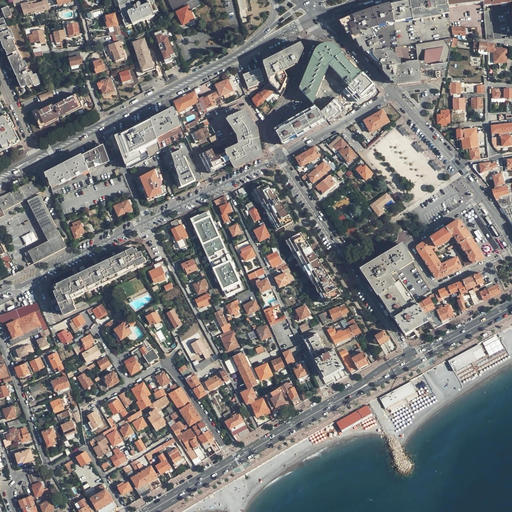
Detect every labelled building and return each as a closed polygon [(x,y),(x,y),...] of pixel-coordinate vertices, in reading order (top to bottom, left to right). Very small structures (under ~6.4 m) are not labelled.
[(48,7),(46,0),(43,0),(44,2),(37,4),(36,1),(32,2),(33,3),(35,11),(35,12),(39,11),(39,10),(45,8),(45,10),(49,9),(49,7),(48,7)] [(121,14),(123,20),(122,20),(126,27),(132,24),(131,22),(153,12),(152,10),(156,8),(152,0),(146,0),(148,3),(138,7),(136,4),(133,6),(131,2),(134,0),(119,0),(122,4),(121,4),(124,12),(121,14)] [(190,10),(197,7),(201,5),(198,0),(167,0),(171,8),(172,9),(172,8),(174,13),(176,12),(182,25),(194,19),(190,10)] [(243,0),(237,0),(242,22),(248,21),(243,0)] [(412,18),(409,0),(391,4),(393,20),(394,21),(412,18)] [(448,10),(448,6),(446,0),(411,0),(409,0),(412,18),(434,14),(441,12),(448,10)] [(511,0),(482,0),(483,1),(486,39),(494,40),(491,10),(492,10),(492,8),(487,8),(487,5),(492,4),(492,5),(500,4),(500,3),(509,2),(508,0),(510,0),(511,1),(511,2),(511,1),(511,0)] [(35,11),(33,3),(29,4),(29,3),(21,5),(25,13),(31,11),(31,12),(35,11)] [(393,20),(391,4),(385,6),(372,9),(352,17),(341,21),(340,24),(367,52),(372,51),(382,50),(377,38),(374,39),(369,28),(393,20)] [(5,17),(12,14),(8,6),(1,8),(5,17)] [(92,11),(85,13),(86,17),(92,21),(94,17),(92,11)] [(108,28),(115,25),(118,25),(114,13),(106,16),(107,22),(106,22),(108,28)] [(3,18),(0,19),(0,41),(3,48),(4,48),(7,55),(17,50),(11,38),(13,37),(10,29),(8,30),(3,18)] [(67,27),(65,28),(63,28),(64,30),(65,35),(69,35),(73,35),(73,33),(75,33),(79,32),(77,23),(67,25),(67,27)] [(161,25),(146,31),(148,34),(163,28),(161,25)] [(465,27),(451,27),(453,34),(466,36),(465,27)] [(38,31),(32,32),(33,34),(29,35),(31,43),(40,41),(41,44),(45,43),(43,30),(38,31)] [(60,40),(62,40),(66,39),(65,35),(64,30),(53,32),(53,34),(50,35),(51,43),(55,42),(55,43),(60,42),(60,40)] [(159,40),(158,41),(160,47),(170,43),(165,32),(158,35),(159,40)] [(445,77),(450,53),(450,50),(451,46),(453,39),(453,38),(442,40),(416,44),(418,62),(420,80),(445,77)] [(140,64),(142,70),(147,68),(153,66),(147,48),(146,49),(143,40),(135,43),(137,47),(135,47),(137,52),(136,53),(140,64)] [(125,57),(120,42),(120,41),(118,42),(108,45),(110,51),(112,51),(115,60),(125,57)] [(479,49),(487,50),(487,43),(485,43),(480,42),(480,43),(474,42),(473,48),(479,49)] [(299,88),(316,107),(321,112),(328,105),(354,81),(362,73),(355,66),(338,47),(335,45),(331,43),(330,43),(327,43),(325,43),(322,44),(319,45),(318,46),(316,48),(315,50),(314,51),(299,88)] [(494,44),(487,43),(487,50),(487,52),(493,52),(493,61),(494,63),(507,62),(506,49),(502,49),(502,48),(494,48),(494,44)] [(300,44),(263,63),(267,74),(269,82),(273,86),(282,95),(292,71),(290,72),(288,69),(294,66),(302,49),(300,44)] [(389,52),(388,49),(382,50),(372,51),(367,52),(367,53),(390,78),(393,80),(394,81),(396,82),(399,82),(420,80),(418,62),(406,63),(406,64),(403,65),(403,66),(400,66),(399,60),(397,60),(396,57),(394,57),(394,54),(392,55),(392,52),(389,52)] [(16,77),(19,84),(25,82),(26,84),(32,82),(32,83),(38,81),(35,73),(32,75),(30,71),(27,72),(25,67),(26,67),(23,60),(22,61),(17,52),(7,56),(10,63),(15,75),(16,76),(16,77)] [(82,63),(80,56),(69,58),(71,66),(81,64),(82,63)] [(93,62),(95,66),(96,68),(94,69),(96,73),(105,70),(102,63),(101,59),(93,62)] [(133,66),(134,68),(137,76),(138,78),(147,75),(148,74),(148,73),(148,71),(143,73),(142,70),(140,64),(133,66)] [(134,68),(118,73),(122,85),(132,82),(131,78),(137,76),(134,68)] [(258,83),(263,81),(260,68),(243,75),(249,88),(258,84),(258,83)] [(353,97),(358,105),(359,104),(377,93),(378,93),(378,92),(378,91),(378,90),(362,73),(354,81),(366,94),(362,96),(360,94),(358,95),(357,94),(353,97)] [(114,91),(109,78),(97,83),(99,89),(101,88),(103,94),(105,94),(114,91)] [(216,85),(221,96),(223,95),(230,92),(236,89),(233,81),(229,83),(227,80),(216,85)] [(265,84),(263,81),(258,83),(258,84),(249,88),(250,92),(260,88),(259,87),(265,84)] [(269,82),(265,86),(267,88),(261,93),(261,92),(260,93),(265,99),(274,92),(271,88),(273,86),(269,82)] [(449,88),(450,88),(450,94),(455,94),(455,91),(459,91),(461,91),(461,87),(461,82),(459,82),(451,82),(450,82),(450,85),(449,85),(449,88)] [(504,98),(504,89),(501,89),(493,89),(493,94),(493,98),(504,98)] [(174,102),(178,112),(194,104),(197,103),(199,108),(201,107),(199,101),(195,91),(174,102)] [(201,107),(203,111),(220,101),(216,92),(199,101),(201,107)] [(276,94),(274,92),(265,99),(268,101),(276,94)] [(261,105),(264,102),(263,101),(265,99),(260,93),(252,99),(257,106),(260,104),(261,105)] [(485,98),(485,93),(484,93),(477,94),(467,94),(467,98),(471,98),(472,109),(482,108),(482,98),(485,98)] [(37,109),(31,112),(40,129),(57,120),(53,113),(56,112),(58,117),(60,117),(61,117),(62,116),(62,114),(65,113),(65,112),(81,104),(76,94),(51,107),(51,106),(38,112),(37,109)] [(457,96),(457,94),(455,94),(450,94),(451,95),(453,95),(454,110),(464,109),(464,99),(467,98),(467,94),(463,94),(463,95),(457,96)] [(321,112),(326,118),(335,113),(328,105),(321,112)] [(276,129),(284,143),(318,124),(327,119),(326,118),(321,112),(316,107),(276,129)] [(151,120),(160,149),(186,138),(174,108),(151,120)] [(389,122),(382,110),(364,120),(371,132),(389,122)] [(437,115),(437,123),(441,123),(441,126),(446,125),(446,123),(450,123),(449,110),(441,111),(441,115),(437,115)] [(241,145),(225,152),(230,161),(231,163),(233,167),(260,154),(255,130),(243,111),(227,117),(239,134),(241,145)] [(6,115),(0,118),(0,150),(19,140),(6,115)] [(115,132),(130,168),(161,153),(148,119),(115,132)] [(197,120),(185,126),(187,130),(199,124),(197,120)] [(511,123),(491,124),(492,138),(500,137),(501,137),(511,136),(511,123)] [(195,132),(199,141),(210,136),(206,127),(195,132)] [(457,140),(465,139),(464,134),(464,130),(461,130),(461,129),(457,129),(456,130),(457,140)] [(195,143),(199,141),(195,132),(191,134),(195,143)] [(500,137),(492,138),(492,141),(492,142),(499,141),(499,139),(501,139),(502,146),(511,145),(511,136),(501,137),(500,137)] [(477,137),(467,139),(469,148),(478,147),(477,137)] [(334,146),(339,152),(348,163),(349,163),(357,155),(342,139),(334,146)] [(103,145),(83,155),(83,156),(103,146),(103,145)] [(103,146),(83,156),(88,169),(109,162),(103,146)] [(222,165),(230,161),(225,152),(219,155),(216,147),(201,154),(207,165),(205,165),(208,171),(216,167),(217,170),(223,167),(222,165)] [(315,147),(295,158),(301,167),(320,156),(315,147)] [(172,162),(174,167),(186,161),(180,148),(170,153),(174,161),(172,162)] [(471,157),(471,160),(477,159),(480,159),(478,148),(470,149),(470,152),(467,153),(468,158),(471,157)] [(347,163),(348,163),(339,152),(338,153),(341,156),(340,156),(340,157),(341,158),(342,159),(343,159),(347,163)] [(54,198),(93,184),(88,169),(83,156),(83,155),(47,173),(47,174),(54,198)] [(172,168),(177,187),(196,179),(190,165),(188,166),(186,161),(174,167),(172,168)] [(324,161),(316,168),(322,176),(326,173),(325,173),(331,168),(328,164),(327,165),(324,161)] [(479,174),(482,173),(497,167),(496,162),(491,164),(490,162),(474,165),(474,168),(479,174)] [(344,163),(339,168),(344,173),(349,169),(344,163)] [(363,167),(361,166),(361,165),(360,166),(359,164),(354,168),(366,180),(373,174),(365,165),(365,166),(363,167)] [(319,179),(322,176),(316,168),(308,175),(307,173),(302,177),(304,180),(308,176),(310,179),(313,183),(318,179),(319,179)] [(157,169),(139,177),(149,199),(165,192),(157,169)] [(493,175),(495,187),(504,184),(501,173),(493,175)] [(329,175),(325,179),(316,187),(319,190),(320,189),(323,193),(335,183),(329,175)] [(28,251),(34,264),(35,263),(66,247),(39,195),(37,196),(36,194),(40,192),(34,180),(0,197),(0,217),(5,216),(3,211),(26,199),(48,241),(28,251)] [(511,219),(511,206),(510,197),(506,184),(504,184),(495,187),(490,188),(492,190),(493,195),(495,199),(509,220),(511,219)] [(284,227),(293,222),(289,215),(287,211),(285,208),(284,208),(281,202),(278,198),(274,192),(272,189),(270,189),(268,186),(265,188),(263,185),(253,189),(256,194),(257,194),(259,199),(261,204),(261,203),(264,208),(264,207),(267,212),(266,213),(268,217),(269,216),(271,221),(272,221),(274,224),(277,230),(284,227)] [(386,193),(370,205),(371,205),(375,211),(391,199),(386,193)] [(227,201),(225,196),(214,201),(216,205),(227,201)] [(114,207),(118,216),(132,210),(128,200),(114,207)] [(247,210),(250,208),(254,206),(255,206),(252,202),(245,206),(247,210)] [(220,207),(223,215),(231,211),(228,204),(220,207)] [(254,206),(250,208),(250,209),(249,210),(255,221),(261,218),(254,206)] [(220,302),(221,304),(247,293),(208,207),(185,217),(189,227),(187,229),(194,247),(197,245),(206,267),(203,268),(210,286),(215,284),(222,301),(220,302)] [(75,219),(75,218),(64,222),(66,226),(74,222),(73,220),(75,219)] [(173,228),(180,225),(177,219),(170,222),(173,228)] [(459,243),(460,243),(470,236),(462,224),(460,220),(457,220),(446,227),(451,235),(453,234),(459,243)] [(266,226),(264,222),(260,224),(261,228),(254,231),(259,241),(269,236),(265,227),(266,226)] [(294,225),(293,222),(284,227),(285,230),(288,235),(290,238),(299,233),(297,230),(299,230),(295,224),(294,225)] [(81,224),(70,228),(75,239),(80,237),(78,234),(84,232),(81,224)] [(180,249),(187,246),(184,239),(187,237),(182,224),(180,225),(173,228),(171,229),(180,249)] [(241,233),(237,224),(229,228),(230,228),(234,236),(241,233)] [(451,235),(446,227),(429,238),(435,246),(436,247),(439,244),(440,245),(449,239),(448,239),(451,237),(451,235)] [(33,231),(22,236),(26,245),(37,240),(33,231)] [(299,233),(290,238),(289,239),(313,284),(314,284),(317,289),(316,289),(319,294),(319,293),(322,300),(323,300),(325,304),(341,295),(339,291),(339,292),(335,284),(334,284),(333,281),(332,281),(328,274),(328,275),(326,271),(324,268),(322,265),(320,262),(318,258),(317,258),(315,255),(309,245),(307,242),(306,242),(303,236),(302,236),(300,233),(299,233)] [(474,249),(477,247),(475,244),(470,236),(460,243),(462,247),(461,247),(462,248),(463,250),(464,250),(467,253),(474,249)] [(429,267),(439,261),(438,260),(432,251),(431,249),(434,247),(435,246),(429,238),(417,246),(417,247),(417,249),(429,267)] [(237,246),(239,250),(249,245),(247,241),(237,246)] [(362,269),(378,295),(393,285),(394,284),(388,275),(411,260),(401,244),(362,269)] [(244,256),(246,261),(255,256),(250,246),(240,250),(241,253),(240,254),(242,257),(244,256)] [(468,257),(469,259),(470,260),(471,260),(473,263),(475,262),(481,259),(482,258),(483,257),(482,256),(482,255),(477,247),(474,249),(467,253),(469,257),(468,257)] [(75,304),(72,298),(71,295),(135,265),(136,267),(144,263),(142,258),(143,257),(141,251),(136,254),(133,248),(57,284),(58,289),(54,291),(55,294),(57,293),(61,301),(58,302),(61,309),(64,307),(67,314),(77,309),(74,304),(75,304)] [(267,257),(273,268),(275,267),(285,262),(279,251),(267,257)] [(441,265),(439,261),(429,267),(429,268),(435,277),(437,278),(438,278),(441,277),(460,269),(461,267),(461,266),(457,257),(442,264),(443,264),(441,265)] [(186,271),(187,275),(197,270),(193,259),(181,264),(184,272),(186,271)] [(294,278),(285,262),(275,267),(277,270),(280,268),(283,274),(275,278),(280,287),(290,282),(289,280),(294,278)] [(136,268),(136,267),(135,265),(71,295),(72,298),(106,282),(136,268)] [(163,274),(164,273),(161,266),(156,268),(157,271),(150,274),(154,284),(159,282),(159,283),(166,280),(164,276),(163,274)] [(263,268),(248,275),(250,280),(253,278),(254,279),(265,273),(263,268)] [(477,285),(478,288),(479,291),(482,289),(486,287),(480,273),(473,276),(477,285)] [(477,285),(473,276),(463,280),(467,290),(477,285)] [(193,285),(197,295),(207,290),(206,287),(209,286),(205,279),(193,285)] [(261,292),(270,289),(271,288),(267,279),(261,282),(259,279),(256,281),(261,292)] [(467,291),(467,290),(463,280),(456,283),(459,290),(461,294),(467,291)] [(496,282),(486,287),(491,297),(501,293),(496,282)] [(457,300),(462,298),(461,294),(459,290),(456,283),(448,287),(450,294),(458,291),(459,294),(460,296),(458,296),(456,297),(457,300)] [(393,285),(378,295),(403,333),(404,332),(411,328),(418,323),(419,324),(427,318),(418,304),(415,300),(408,305),(400,294),(399,294),(393,285)] [(450,294),(448,287),(444,288),(438,291),(441,297),(441,298),(450,294)] [(486,287),(482,289),(487,299),(491,297),(486,287)] [(271,292),(270,289),(261,292),(263,295),(266,294),(268,297),(270,296),(269,293),(271,292)] [(195,299),(199,308),(204,305),(203,303),(211,300),(208,293),(195,299)] [(422,302),(428,311),(431,309),(433,308),(435,308),(431,299),(430,297),(425,300),(422,302)] [(466,309),(462,298),(457,300),(461,311),(466,309)] [(239,304),(238,302),(237,300),(225,306),(230,315),(233,314),(238,311),(240,310),(238,304),(239,304)] [(243,303),(247,314),(259,309),(255,301),(250,303),(249,301),(247,302),(246,301),(243,303)] [(427,318),(435,329),(438,327),(430,314),(428,311),(422,302),(418,304),(427,318)] [(28,305),(0,315),(0,321),(6,324),(35,312),(40,310),(37,303),(29,306),(28,305)] [(155,311),(152,313),(146,316),(150,325),(154,323),(155,324),(160,321),(161,321),(156,312),(160,310),(159,308),(158,307),(156,303),(152,306),(155,311)] [(97,318),(107,312),(102,304),(93,310),(97,318)] [(448,304),(444,306),(445,307),(451,320),(452,320),(454,319),(451,311),(449,306),(448,304)] [(349,312),(345,305),(338,309),(342,315),(342,316),(349,312)] [(305,306),(296,310),(301,320),(310,315),(305,306)] [(342,315),(338,309),(338,307),(337,306),(328,310),(333,320),(342,315)] [(439,309),(436,310),(443,324),(449,321),(451,320),(445,307),(443,308),(442,306),(439,307),(439,309)] [(269,308),(263,310),(269,322),(270,325),(275,323),(274,321),(275,320),(271,310),(270,311),(269,308)] [(433,313),(430,314),(438,327),(442,325),(443,324),(436,310),(435,308),(433,308),(435,311),(433,313)] [(166,313),(170,320),(175,328),(182,324),(173,309),(166,313)] [(35,312),(6,324),(7,324),(13,339),(41,326),(46,324),(40,310),(35,312)] [(223,333),(232,329),(229,323),(227,324),(221,310),(217,312),(214,313),(223,333)] [(86,322),(80,313),(72,317),(73,319),(71,320),(73,322),(71,323),(76,332),(80,330),(79,329),(78,327),(83,324),(86,322)] [(318,315),(323,322),(327,320),(325,316),(323,313),(318,315)] [(354,336),(346,323),(344,319),(340,321),(345,330),(335,334),(332,328),(327,330),(335,344),(354,336)] [(114,323),(112,320),(104,325),(107,329),(109,327),(114,323)] [(67,327),(63,321),(59,323),(50,326),(53,333),(67,327)] [(349,321),(346,323),(354,336),(356,339),(356,340),(364,337),(356,323),(352,325),(349,321)] [(114,329),(122,340),(132,332),(129,328),(131,327),(129,324),(127,325),(125,322),(114,329)] [(299,326),(302,332),(310,329),(307,322),(299,326)] [(10,340),(12,344),(40,332),(47,328),(48,328),(46,324),(41,326),(13,339),(10,340)] [(271,336),(266,326),(257,330),(262,340),(271,336)] [(47,328),(40,332),(42,338),(37,340),(40,348),(48,344),(45,336),(50,334),(47,328)] [(236,334),(233,329),(232,329),(223,333),(220,335),(228,351),(239,346),(233,335),(236,334)] [(63,344),(73,338),(69,332),(67,333),(65,330),(58,334),(63,344)] [(374,336),(375,337),(380,345),(389,339),(384,331),(374,336)] [(314,362),(334,351),(324,333),(305,343),(314,362)] [(80,349),(82,353),(89,349),(87,346),(95,342),(91,334),(81,340),(85,346),(80,349)] [(200,339),(191,344),(196,354),(199,352),(200,354),(203,353),(202,351),(205,349),(200,339)] [(351,346),(358,343),(356,340),(356,339),(339,348),(339,353),(346,349),(351,346)] [(25,345),(16,350),(19,358),(34,351),(31,344),(25,346),(25,345)] [(449,361),(454,372),(485,356),(479,344),(449,361)] [(82,354),(88,363),(101,355),(96,346),(82,354)] [(262,346),(255,349),(257,354),(264,351),(262,346)] [(346,349),(349,355),(354,352),(351,346),(346,349)] [(152,347),(149,349),(150,351),(148,352),(145,347),(137,352),(140,357),(143,355),(149,363),(154,360),(155,360),(156,360),(157,359),(158,358),(158,357),(152,347)] [(295,347),(282,353),(287,363),(293,361),(295,360),(291,353),(296,351),(295,347)] [(358,371),(370,364),(361,348),(356,352),(358,355),(351,359),(358,371)] [(55,349),(41,355),(42,358),(52,354),(53,354),(48,356),(51,363),(52,363),(54,369),(58,368),(60,372),(61,371),(64,370),(55,349)] [(358,371),(351,359),(349,355),(346,349),(339,353),(352,374),(358,371)] [(314,362),(323,379),(332,374),(343,369),(334,351),(314,362)] [(243,352),(233,356),(235,361),(239,370),(248,389),(252,387),(258,384),(248,363),(243,352)] [(206,367),(209,365),(213,362),(214,362),(211,356),(202,361),(206,367)] [(276,356),(272,358),(273,361),(271,361),(275,371),(285,366),(281,357),(277,359),(276,356)] [(38,357),(34,358),(35,360),(30,362),(32,366),(34,372),(44,367),(42,361),(40,357),(38,358),(38,357)] [(98,362),(102,370),(111,365),(107,357),(98,362)] [(124,362),(131,375),(140,370),(139,367),(140,366),(135,357),(124,362)] [(206,367),(202,361),(195,366),(198,372),(206,367)] [(231,374),(239,370),(235,361),(226,365),(231,374)] [(25,362),(23,363),(24,364),(15,368),(19,378),(32,372),(30,366),(27,367),(25,362)] [(0,378),(9,376),(5,363),(0,364),(0,378)] [(80,372),(88,367),(86,364),(78,369),(80,372)] [(256,369),(261,380),(272,375),(267,364),(256,369)] [(292,367),(298,379),(310,374),(306,365),(303,366),(303,365),(301,365),(300,364),(292,367)] [(185,366),(179,370),(180,371),(183,375),(189,371),(185,366)] [(229,379),(225,370),(220,373),(223,378),(225,382),(230,379),(229,379)] [(105,382),(109,387),(120,381),(114,371),(105,376),(107,381),(105,382)] [(93,384),(87,373),(87,372),(82,374),(78,377),(85,389),(93,384)] [(156,377),(162,387),(170,382),(164,372),(156,377)] [(223,378),(220,373),(215,376),(220,385),(225,382),(223,378)] [(195,374),(195,375),(192,376),(191,374),(185,378),(189,383),(189,384),(198,378),(195,374)] [(66,375),(63,376),(53,381),(59,395),(71,390),(66,375)] [(210,391),(220,385),(215,376),(204,382),(210,391)] [(198,378),(189,384),(193,389),(201,384),(198,378)] [(294,387),(291,380),(269,394),(277,409),(280,415),(290,410),(280,393),(283,391),(284,393),(287,392),(288,390),(293,387),(294,387)] [(29,387),(32,393),(43,388),(40,382),(29,387)] [(144,382),(140,384),(136,387),(132,389),(141,405),(147,402),(145,400),(149,398),(148,396),(151,394),(144,382)] [(201,384),(193,389),(199,399),(206,395),(201,384)] [(0,387),(0,398),(10,395),(6,385),(0,387)] [(191,403),(181,387),(169,393),(179,410),(191,403)] [(256,397),(252,387),(248,389),(241,392),(247,404),(255,401),(254,399),(256,397)] [(288,390),(287,392),(295,407),(301,403),(294,387),(293,387),(288,390)] [(154,394),(157,400),(166,395),(167,395),(163,389),(154,394)] [(379,399),(385,409),(402,399),(397,389),(379,399)] [(127,401),(129,399),(125,392),(119,395),(125,406),(129,404),(127,401)] [(277,409),(269,394),(266,396),(273,411),(277,409)] [(157,400),(155,402),(157,406),(158,406),(160,408),(170,402),(166,395),(157,400)] [(62,404),(60,400),(60,398),(51,402),(55,412),(64,409),(62,404)] [(252,404),(258,416),(269,411),(264,398),(252,404)] [(78,403),(80,408),(87,403),(85,399),(78,403)] [(120,411),(126,419),(127,418),(131,416),(129,412),(128,413),(119,399),(109,405),(114,415),(120,411)] [(88,405),(91,403),(90,402),(87,403),(80,408),(82,418),(84,417),(88,416),(87,412),(89,408),(88,405)] [(201,419),(191,403),(179,410),(190,426),(201,419)] [(231,406),(234,412),(237,410),(241,408),(239,404),(236,406),(235,403),(231,406)] [(107,419),(99,405),(96,410),(102,422),(101,423),(102,425),(109,421),(107,419)] [(231,406),(230,405),(227,407),(230,411),(222,416),(224,418),(234,412),(231,406)] [(348,417),(353,425),(373,413),(368,405),(348,417)] [(3,409),(6,420),(16,417),(13,406),(3,409)] [(156,409),(154,410),(146,415),(148,418),(158,411),(156,409)] [(57,415),(59,421),(71,415),(69,410),(57,415)] [(142,413),(140,410),(139,411),(137,412),(131,416),(127,418),(129,421),(130,422),(141,416),(141,414),(142,413)] [(238,412),(237,410),(234,412),(224,418),(222,420),(226,427),(235,442),(250,433),(240,415),(242,414),(240,411),(238,412)] [(74,413),(72,414),(77,423),(80,422),(79,411),(74,413)] [(159,412),(158,411),(148,418),(155,430),(166,423),(159,412)] [(176,411),(171,415),(167,417),(165,418),(177,437),(181,434),(180,431),(187,428),(176,411)] [(61,423),(65,432),(76,426),(72,417),(61,423)] [(112,428),(116,425),(111,417),(107,419),(109,421),(112,428)] [(133,423),(138,431),(148,425),(143,417),(133,423)] [(9,428),(14,426),(21,424),(20,419),(7,423),(9,428)] [(86,443),(87,443),(95,438),(103,433),(112,428),(109,421),(102,425),(89,432),(88,430),(84,431),(86,443)] [(202,421),(197,424),(203,433),(208,430),(202,421)] [(2,433),(4,440),(7,439),(9,441),(11,440),(14,439),(15,441),(21,440),(22,442),(29,440),(25,423),(21,424),(14,426),(15,428),(9,429),(7,432),(2,433)] [(120,430),(125,438),(134,432),(129,424),(127,426),(126,424),(121,427),(122,429),(120,430)] [(203,433),(197,424),(193,427),(198,436),(203,433)] [(117,428),(116,425),(112,428),(103,433),(105,436),(117,428)] [(193,427),(189,429),(194,438),(195,438),(196,437),(197,437),(198,436),(193,427)] [(53,428),(43,432),(49,446),(58,443),(55,437),(56,436),(53,428)] [(189,429),(185,432),(190,441),(194,438),(189,429)] [(107,435),(113,446),(123,441),(116,430),(107,435)] [(208,430),(203,433),(211,446),(215,453),(221,450),(208,430)] [(185,432),(181,434),(177,437),(183,446),(189,442),(190,441),(185,432)] [(107,441),(105,436),(103,433),(95,438),(96,440),(91,443),(99,457),(111,450),(106,442),(107,441)] [(200,444),(208,457),(215,453),(211,446),(203,433),(198,436),(197,437),(202,443),(200,444)] [(173,438),(161,445),(163,448),(166,447),(172,443),(175,441),(173,438)] [(195,438),(194,438),(190,441),(189,442),(199,457),(201,461),(208,457),(200,444),(199,445),(195,438)] [(141,452),(146,448),(140,439),(135,442),(141,452)] [(201,461),(199,457),(189,442),(183,446),(195,465),(201,461)] [(176,449),(172,443),(166,447),(168,451),(169,453),(176,449)] [(163,448),(161,445),(150,452),(152,455),(153,455),(159,451),(163,448)] [(113,451),(116,455),(121,463),(127,460),(122,452),(121,453),(118,448),(113,451)] [(30,449),(21,452),(15,454),(18,463),(24,462),(24,463),(34,460),(30,449)] [(176,449),(169,453),(168,454),(171,457),(169,458),(172,464),(184,457),(181,451),(179,452),(177,449),(176,449)] [(82,466),(91,460),(85,451),(77,457),(82,466)] [(172,467),(164,453),(161,455),(159,456),(162,462),(156,466),(161,474),(165,471),(169,469),(172,467)] [(117,466),(121,463),(116,455),(110,458),(113,461),(114,461),(117,466)] [(184,457),(172,464),(175,469),(187,462),(184,457)] [(158,476),(152,466),(139,473),(136,475),(130,479),(136,489),(148,483),(158,476)] [(128,482),(125,484),(119,488),(118,488),(122,495),(133,489),(128,482)] [(151,488),(148,483),(136,489),(139,495),(151,488)] [(42,484),(32,488),(36,497),(44,494),(46,499),(51,497),(47,488),(44,489),(42,484)] [(98,510),(113,502),(114,501),(106,488),(105,489),(103,485),(87,494),(97,511),(98,510)] [(37,511),(32,496),(19,501),(23,511),(37,511)] [(52,500),(51,497),(46,499),(42,500),(43,503),(40,504),(43,511),(49,511),(54,510),(50,500),(52,500)] [(113,502),(98,510),(99,511),(116,511),(118,511),(113,502)]
